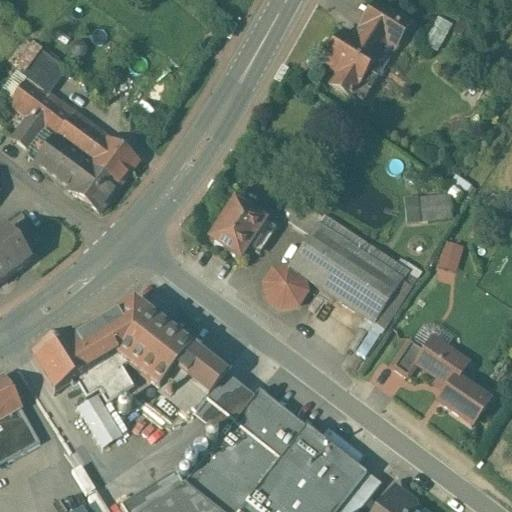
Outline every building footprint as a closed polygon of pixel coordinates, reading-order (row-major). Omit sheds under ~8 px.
[(410,28),(381,10),(359,46),(342,36),(322,69),(337,78),(331,87),(361,106),(410,28)] [(438,16),(424,43),(438,50),(452,23),(438,16)] [(72,118),(27,85),(9,109),(26,122),(43,135),(54,142),(72,118)] [(136,165),(72,118),(54,142),(118,189),(136,165)] [(43,135),(26,122),(10,143),(27,156),(43,135)] [(118,189),(54,142),(35,168),(99,216),(118,189)] [(451,220),(450,195),(404,197),(405,223),(451,220)] [(292,203),(283,215),(291,221),(299,208),(292,203)] [(233,205),(208,244),(239,264),(251,245),(262,252),(275,232),(233,205)] [(321,222),(299,208),(291,221),(287,227),(308,241),(316,229),(321,222)] [(401,284),(316,229),(308,241),(289,271),(305,284),(373,328),(401,284)] [(4,232),(0,235),(0,287),(29,265),(4,232)] [(457,271),(464,247),(444,240),(436,265),(457,271)] [(433,277),(453,281),(455,271),(435,268),(433,277)] [(272,274),(263,287),(266,303),(280,312),(296,309),(305,295),(303,287),(305,284),(289,271),(288,271),(272,274)] [(191,353),(132,307),(71,341),(67,339),(30,362),(54,399),(75,385),(86,401),(98,394),(106,406),(136,390),(150,404),(158,395),(191,421),(224,380),(223,378),(210,369),(191,353)] [(480,391),(460,377),(466,368),(431,344),(424,355),(425,355),(416,368),(443,387),(439,392),(445,396),(437,406),(471,430),(488,405),(476,397),(480,391)] [(409,345),(391,372),(406,382),(416,368),(425,355),(424,355),(409,345)] [(230,369),(217,359),(210,369),(223,378),(230,369)] [(1,383),(0,383),(0,469),(38,448),(1,383)] [(339,511),(365,480),(257,395),(190,479),(181,472),(173,481),(183,489),(181,491),(143,511),(339,511)] [(98,401),(78,413),(102,452),(121,440),(98,401)] [(414,511),(412,503),(402,504),(391,496),(379,511),(378,511),(414,511)] [(367,503),(359,511),(378,511),(379,511),(367,503)]
